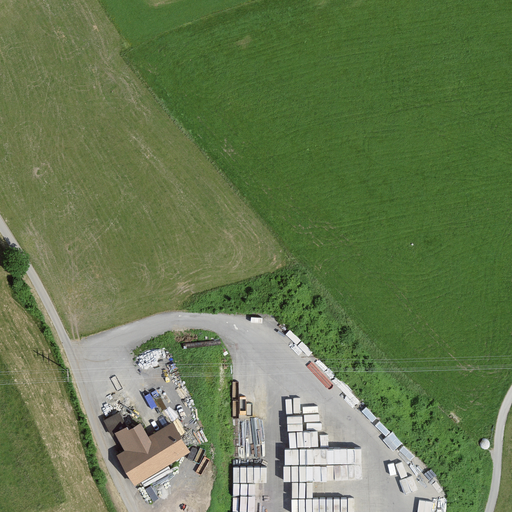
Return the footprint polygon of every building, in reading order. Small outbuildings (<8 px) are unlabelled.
[(183,422),(176,412),(168,417),(175,427),(183,422)] [(189,454),(171,423),(147,437),(140,424),(128,430),(119,414),(103,423),(110,435),(113,434),(124,452),(117,456),(134,486),(189,454)] [(299,427),(299,441),(307,441),(307,427),(299,427)] [(343,472),(359,471),(358,444),(342,444),(343,472)] [(289,446),(288,460),(299,461),(300,446),(289,446)] [(236,472),(243,472),(242,511),(265,511),(265,507),(261,507),(261,456),(236,456),(236,472)] [(288,511),(298,511),(298,480),(288,479),(288,511)]
